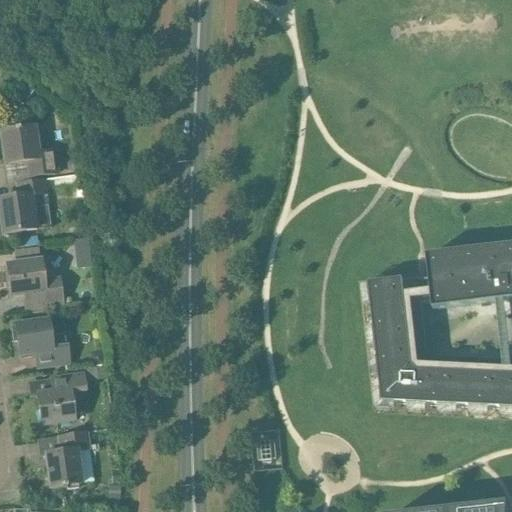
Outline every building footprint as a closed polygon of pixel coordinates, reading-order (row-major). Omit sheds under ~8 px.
[(23,87),(15,98),(26,106),(34,95),(23,87)] [(44,143),(42,129),(35,130),(0,135),(0,137),(4,167),(27,163),(29,180),(58,176),(54,153),(49,154),(48,142),(44,143)] [(84,203),(80,177),(45,182),(17,186),(19,199),(0,202),(0,219),(3,237),(36,232),(33,210),(48,208),(84,203)] [(78,268),(94,268),(93,240),(77,240),(78,268)] [(511,249),(427,259),(430,281),(420,282),(420,281),(369,286),(383,406),(511,412),(511,249)] [(14,266),(6,267),(11,299),(21,298),(23,313),(31,312),(31,313),(63,308),(59,281),(43,284),(40,262),(39,263),(17,266),(14,266)] [(15,328),(11,329),(13,344),(17,343),(19,359),(35,356),(37,370),(69,366),(65,336),(51,339),(48,322),(15,327),(15,328)] [(87,405),(83,376),(51,381),(53,394),(37,396),(42,428),(75,424),(72,408),(87,405)] [(89,452),(86,434),(58,438),(36,442),(39,456),(46,455),(46,457),(50,490),(82,486),(78,453),(89,452)]
